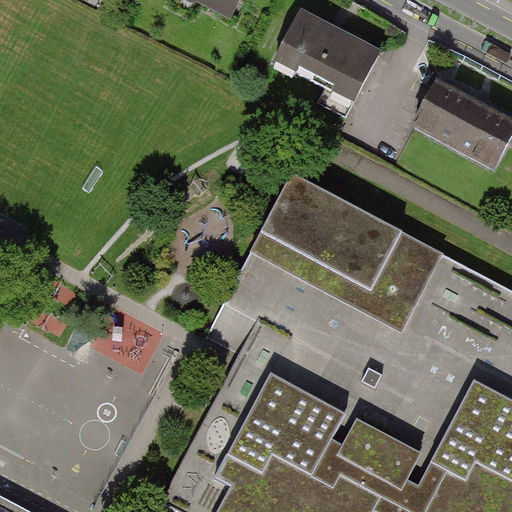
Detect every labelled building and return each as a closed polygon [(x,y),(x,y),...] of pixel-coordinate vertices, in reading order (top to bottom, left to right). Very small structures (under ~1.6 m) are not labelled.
[(185,0),(230,22),(241,0),(185,0)] [(356,108),(382,58),(337,34),(302,16),(275,66),(356,108)] [(496,172),(511,141),(511,127),(437,88),(415,129),(496,172)] [(511,511),(511,298),(294,186),(212,344),(251,364),(173,511),(511,511)] [(34,511),(0,494),(0,511),(34,511)]
